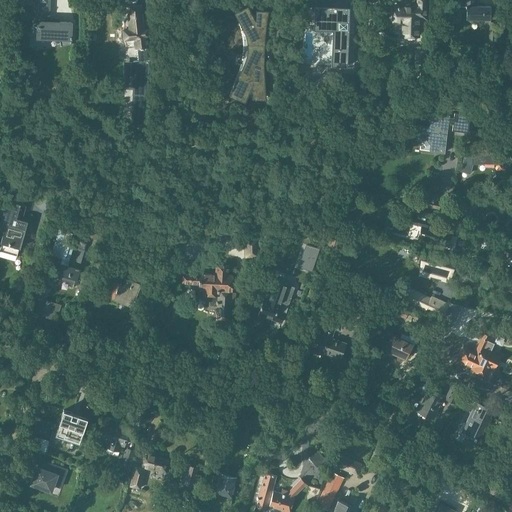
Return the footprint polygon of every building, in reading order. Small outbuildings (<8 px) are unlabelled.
[(27,23),(26,32),(33,32),(33,37),(36,37),(36,39),(59,40),(61,46),(71,44),(71,41),(72,41),(73,23),(49,22),(49,0),(33,0),(33,6),(34,6),(33,25),(27,23)] [(401,22),(401,38),(419,38),(420,15),(425,15),(425,0),(418,0),(418,6),(403,5),(403,7),(393,6),(393,22),(401,22)] [(474,0),(459,0),(460,7),(466,7),(467,8),(466,19),(490,19),(491,7),(475,6),(474,0)] [(248,5),(234,13),(242,29),(244,33),(245,36),(246,39),(247,42),(247,46),(247,52),(246,56),(246,59),(245,62),(243,65),(240,72),(228,96),(245,103),(252,86),(252,99),(266,99),(265,74),(264,57),(265,42),(266,32),(269,10),(256,10),(255,19),(248,5)] [(314,5),(313,29),(314,29),(314,27),(335,28),(334,63),(346,64),(346,66),(347,66),(349,7),(314,5)] [(121,12),(121,13),(121,14),(121,15),(122,16),(122,17),(123,17),(124,29),(123,30),(124,39),(126,43),(127,44),(128,45),(130,46),(134,47),(135,48),(135,51),(136,61),(148,60),(146,40),(147,40),(146,32),(144,33),(141,6),(127,7),(127,8),(125,8),(125,9),(124,9),(123,9),(123,10),(122,10),(122,11),(121,12)] [(497,22),(489,22),(488,45),(496,45),(497,22)] [(91,41),(92,41),(95,41),(96,40),(97,39),(97,38),(97,36),(96,35),(95,34),(93,33),(92,33),(90,33),(89,34),(88,35),(88,37),(88,38),(89,39),(90,40),(91,41)] [(362,34),(361,45),(371,45),(371,34),(362,34)] [(427,50),(414,50),(413,77),(426,77),(427,50)] [(132,89),(131,126),(146,126),(148,62),(148,60),(136,61),(133,61),(132,89)] [(416,134),(415,143),(420,143),(429,144),(429,145),(429,151),(444,153),(449,121),(453,121),(452,131),(468,133),(470,115),(455,113),(454,118),(449,118),(450,115),(431,113),(429,127),(417,125),(416,134)] [(511,122),(502,124),(503,130),(511,128),(511,122)] [(511,172),(511,160),(508,153),(501,153),(480,153),(480,151),(465,151),(460,172),(470,174),(473,164),(481,164),(502,164),(507,175),(511,172)] [(344,193),(340,204),(347,207),(351,196),(344,193)] [(427,197),(425,208),(438,211),(441,202),(438,202),(439,195),(430,193),(428,198),(427,197)] [(21,221),(26,206),(6,201),(0,223),(0,238),(2,239),(0,244),(1,244),(0,248),(0,251),(17,257),(19,249),(20,249),(27,223),(21,221)] [(473,207),(455,203),(452,215),(469,220),(473,207)] [(422,241),(449,247),(452,239),(449,238),(450,232),(427,226),(429,218),(412,214),(409,224),(421,227),(418,238),(423,239),(422,241)] [(58,227),(51,253),(54,254),(62,256),(60,262),(57,262),(54,273),(60,275),(58,279),(75,284),(76,280),(79,269),(85,250),(86,245),(70,240),(72,234),(73,231),(58,227)] [(331,236),(329,242),(337,244),(338,238),(331,236)] [(257,240),(245,240),(246,257),(258,257),(257,240)] [(297,268),(309,272),(316,251),(304,247),(297,268)] [(453,263),(424,255),(419,273),(448,281),(453,263)] [(204,274),(182,273),(182,283),(190,283),(190,288),(203,288),(203,295),(218,296),(218,301),(216,301),(216,304),(217,304),(217,321),(229,321),(230,302),(235,302),(236,293),(231,292),(231,291),(232,291),(233,275),(228,275),(228,265),(215,264),(215,274),(204,273),(204,274)] [(119,301),(132,306),(140,285),(127,280),(124,286),(114,282),(111,289),(112,290),(108,301),(117,305),(119,301)] [(263,298),(258,314),(260,315),(259,315),(271,319),(272,319),(282,322),(293,288),(286,285),(287,285),(274,281),(271,280),(265,298),(263,298)] [(312,284),(308,297),(334,306),(338,292),(312,284)] [(421,294),(416,306),(426,310),(427,308),(442,315),(447,304),(431,297),(430,299),(421,294)] [(42,316),(57,320),(61,304),(47,300),(42,316)] [(357,309),(365,311),(368,303),(360,300),(357,309)] [(405,319),(409,312),(393,304),(386,319),(394,323),(397,316),(405,319)] [(450,304),(443,319),(453,324),(461,306),(450,304)] [(328,316),(327,320),(322,335),(319,334),(314,350),(324,353),(324,352),(342,358),(346,343),(332,338),(335,330),(340,332),(343,322),(328,316)] [(429,316),(425,325),(431,327),(435,319),(429,316)] [(123,337),(130,339),(135,324),(129,322),(123,337)] [(392,334),(385,349),(398,355),(397,359),(402,362),(404,358),(406,359),(409,352),(410,353),(417,340),(401,333),(399,338),(392,334)] [(463,347),(456,361),(471,368),(470,370),(483,376),(488,366),(493,369),(499,356),(490,351),(493,344),(487,341),(489,336),(483,334),(474,352),(463,347)] [(211,354),(204,360),(208,365),(215,359),(211,354)] [(428,375),(418,371),(413,382),(422,386),(424,383),(428,384),(431,378),(427,376),(428,375)] [(450,386),(444,399),(455,404),(461,391),(450,386)] [(444,394),(429,387),(421,403),(415,400),(412,407),(418,410),(433,418),(444,394)] [(459,432),(466,435),(474,439),(473,440),(475,441),(476,440),(479,441),(494,411),(481,405),(476,402),(470,415),(469,414),(465,422),(464,421),(459,432)] [(55,434),(79,442),(87,418),(63,410),(55,434)] [(124,446),(128,431),(106,424),(101,439),(100,441),(107,444),(106,447),(120,451),(122,445),(124,446)] [(29,445),(45,451),(48,441),(32,435),(29,445)] [(135,466),(130,486),(141,489),(146,469),(155,471),(156,469),(159,470),(168,472),(171,463),(171,460),(159,457),(160,454),(146,451),(141,467),(135,466)] [(318,451),(309,458),(317,468),(326,460),(318,451)] [(123,454),(120,467),(128,469),(132,456),(123,454)] [(334,465),(357,475),(361,464),(339,454),(334,465)] [(29,484),(51,492),(54,485),(61,488),(68,469),(42,459),(39,466),(36,464),(29,484)] [(187,464),(181,482),(194,486),(194,485),(199,486),(202,476),(198,474),(199,468),(187,464)] [(261,484),(255,506),(267,510),(268,507),(280,510),(279,511),(290,511),(295,495),(306,484),(301,479),(290,490),(282,488),(281,490),(281,493),(274,491),(277,476),(264,472),(261,484)] [(212,482),(212,483),(216,485),(214,492),(231,496),(232,496),(232,495),(232,494),(236,478),(219,473),(218,478),(213,478),(213,479),(213,480),(212,482)] [(322,490),(314,488),(309,487),(307,495),(317,499),(322,490)] [(319,498),(316,504),(326,510),(333,495),(324,490),(319,499),(319,498)] [(183,506),(189,508),(193,509),(195,502),(192,501),(192,500),(185,498),(183,506)] [(302,511),(312,511),(316,504),(308,501),(302,511)] [(349,511),(345,510),(347,505),(337,501),(332,511),(349,511)]
